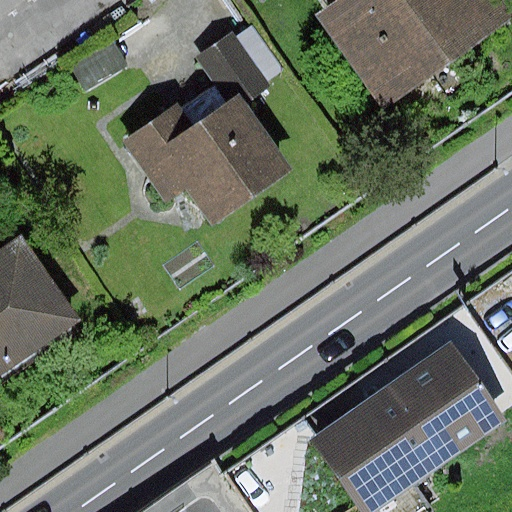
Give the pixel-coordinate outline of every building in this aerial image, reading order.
[(456,0),(305,0),(280,20),(353,115),(474,23),(456,0)] [(221,41),(183,67),(211,109),(250,84),(221,41)] [(149,112),(101,143),(142,206),(160,194),(182,227),(252,182),(200,102),(159,128),(149,112)] [(0,268),(0,353),(40,325),(0,268)] [(425,347),(284,446),(330,511),(361,511),(482,428),(425,347)]
